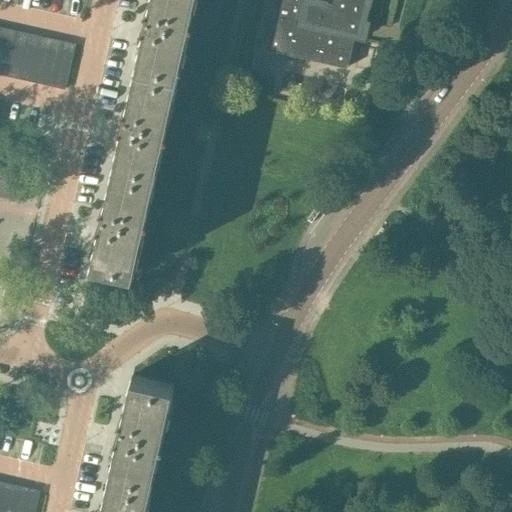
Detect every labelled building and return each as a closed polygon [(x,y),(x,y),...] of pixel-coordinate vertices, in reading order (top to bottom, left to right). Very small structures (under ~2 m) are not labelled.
[(178,75),(195,0),(151,0),(144,32),(137,65),(178,75)] [(365,26),(367,20),(371,0),(276,0),(266,49),(347,68),(354,37),(363,39),(365,26)] [(12,53),(17,30),(6,28),(1,51),(12,53)] [(24,56),(29,33),(17,30),(12,53),(24,56)] [(37,59),(42,36),(29,33),(24,56),(37,59)] [(49,61),(54,39),(42,36),(37,59),(49,61)] [(61,64),(66,41),(54,39),(49,61),(61,64)] [(70,66),(75,44),(66,41),(61,64),(70,66)] [(0,73),(7,75),(12,53),(1,51),(0,56),(0,73)] [(20,78),(24,56),(12,53),(7,75),(20,78)] [(32,81),(37,59),(24,56),(20,78),(32,81)] [(44,83),(49,61),(37,59),(32,81),(44,83)] [(56,86),(61,64),(49,61),(44,83),(56,86)] [(65,88),(70,66),(61,64),(56,86),(65,88)] [(152,190),(178,75),(137,65),(122,131),(111,181),(152,190)] [(134,272),(152,190),(111,181),(100,229),(92,263),(134,272)] [(151,487),(174,384),(133,374),(118,439),(109,478),(151,487)] [(145,511),(151,487),(109,478),(101,511),(145,511)] [(0,504),(11,507),(16,485),(4,482),(0,498),(0,504)] [(23,510),(28,487),(16,485),(11,507),(23,510)] [(33,511),(35,511),(40,490),(28,487),(23,510),(33,511)]
